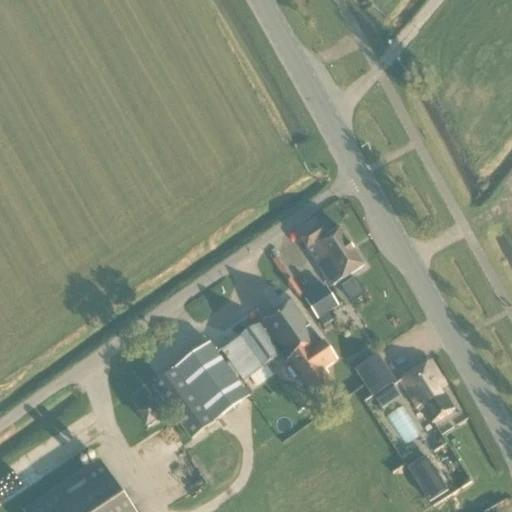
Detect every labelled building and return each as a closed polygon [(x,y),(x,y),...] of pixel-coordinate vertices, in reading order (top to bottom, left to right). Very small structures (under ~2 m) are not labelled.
[(309,252),(333,289),(365,268),(341,231),(332,237),(325,227),(303,241),(310,252),(309,252)] [(356,278),(344,286),(354,301),(366,293),(356,278)] [(292,281),(289,283),(301,301),(304,299),(292,281)] [(307,301),(320,320),(340,308),(327,289),(307,301)] [(211,346),(154,388),(187,433),(210,416),(216,425),(250,399),(233,375),(237,372),(246,385),(284,358),(287,364),(291,361),(317,399),(334,387),(325,372),(339,362),(326,343),(321,346),(292,304),(261,326),(262,327),(223,354),(228,361),(224,364),(211,346)] [(394,386),(377,359),(357,372),(374,399),(394,386)] [(424,409),(434,425),(455,412),(442,391),(447,388),(432,364),(402,382),(420,412),(424,409)] [(140,416),(148,428),(163,417),(155,405),(140,416)] [(449,494),(427,458),(408,470),(431,506),(449,494)] [(133,511),(101,463),(27,511),(133,511)] [(20,464),(0,477),(0,508),(36,486),(29,475),(28,476),(20,464)]
